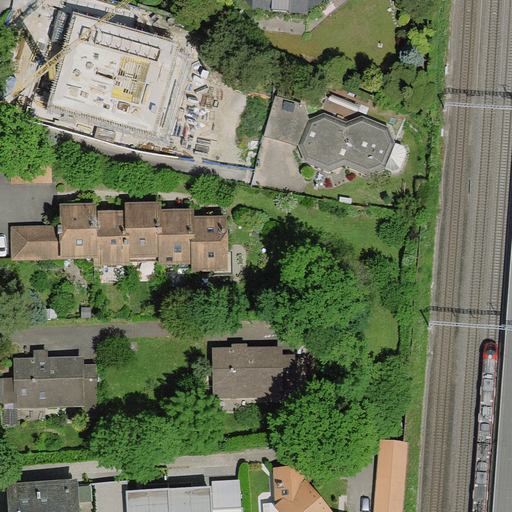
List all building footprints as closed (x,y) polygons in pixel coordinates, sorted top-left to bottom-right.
[(243,0),(255,14),(312,19),(334,0),(243,0)] [(172,63),(109,45),(88,116),(151,134),(172,63)] [(306,107),(280,100),(267,138),(307,148),(312,161),(332,170),(349,164),(372,174),(386,168),(394,147),(389,134),(366,124),(350,131),(328,122),(315,127),(306,107)] [(52,185),(51,151),(11,152),(12,186),(52,185)] [(133,262),(164,261),(164,217),(164,209),(131,210),(131,217),(133,262)] [(64,262),(99,261),(98,217),(99,211),(64,211),(65,229),(64,262)] [(164,268),(197,268),(197,224),(197,216),(164,217),(164,261),(164,268)] [(133,262),(131,217),(98,217),(99,261),(99,270),(132,269),(133,262)] [(231,275),(230,224),(197,224),(197,268),(197,275),(231,275)] [(64,262),(65,229),(16,231),(16,262),(64,262)] [(511,511),(511,251),(511,269),(498,455),(493,511),(511,511)] [(285,353),(218,353),(219,400),(285,399),(285,353)] [(20,408),(88,407),(88,419),(101,419),(100,369),(87,369),(87,362),(52,362),(52,354),(40,354),(40,362),(20,362),(21,382),(6,383),(7,405),(20,405),(20,408)] [(402,511),(408,444),(383,442),(377,511),(402,511)] [(282,511),(301,511),(319,497),(304,480),(303,467),(275,470),(277,504),(282,511)] [(170,489),(170,511),(241,511),(240,480),(211,482),(211,487),(170,489)] [(97,511),(170,511),(170,489),(130,491),(130,482),(96,484),(97,511)] [(83,511),(82,489),(17,492),(18,511),(83,511)] [(330,511),(319,497),(301,511),(330,511)]
